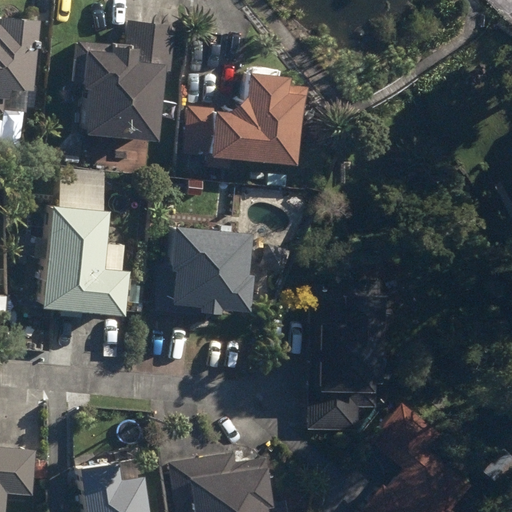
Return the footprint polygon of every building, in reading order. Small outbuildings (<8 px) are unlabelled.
[(0,106),(22,109),(24,83),(18,83),(26,14),(0,11),(0,106)] [(74,82),(70,127),(143,135),(144,135),(151,61),(164,63),(164,59),(167,22),(168,21),(121,17),(118,42),(70,38),(66,82),(67,82),(74,82)] [(181,103),(177,149),(200,151),(199,163),(201,163),(224,165),(225,154),(294,159),(300,82),(274,80),(275,69),(270,69),(270,65),(245,63),(244,67),(234,67),(232,92),(214,90),(212,105),(181,103)] [(62,162),(80,164),(82,148),(64,147),(62,162)] [(183,192),(197,193),(198,179),(184,178),(183,192)] [(94,205),(37,199),(28,301),(109,309),(115,243),(90,240),(94,205)] [(162,220),(159,260),(153,260),(149,309),(193,313),(194,306),(208,308),(209,304),(238,306),(242,268),(235,267),(239,227),(162,220)] [(256,267),(279,272),(283,249),(260,245),(256,267)] [(368,403),(369,365),(379,365),(379,289),(371,289),(371,275),(332,275),(332,281),(303,281),(302,425),(350,425),(351,402),(368,403)] [(136,301),(138,278),(125,276),(123,300),(136,301)] [(447,511),(449,510),(443,506),(463,480),(431,453),(442,440),(432,432),(434,431),(396,399),(364,437),(398,464),(380,485),(374,480),(346,511),(447,511)] [(0,442),(0,488),(17,490),(21,444),(0,442)] [(169,509),(180,507),(180,511),(255,511),(254,498),(266,497),(260,452),(228,457),(227,449),(162,458),(169,509)] [(136,511),(131,472),(109,475),(106,457),(67,462),(74,511),(136,511)]
